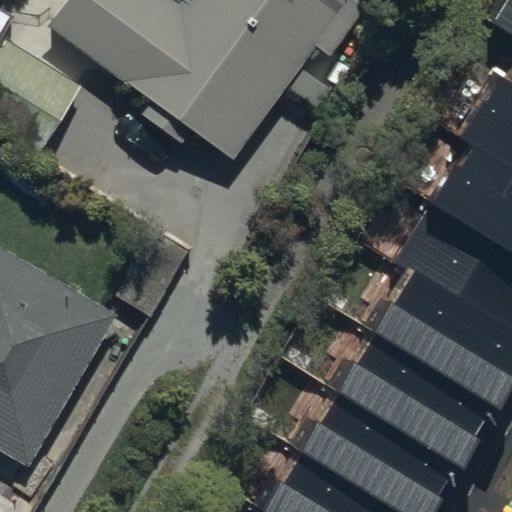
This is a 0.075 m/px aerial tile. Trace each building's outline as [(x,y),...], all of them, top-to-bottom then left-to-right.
[(58,0),(42,24),(141,94),(131,109),(178,142),(188,129),(233,161),(279,96),(308,116),(328,88),(298,67),(313,46),(340,65),(373,18),(348,0),(58,0)] [(77,81),(0,33),(0,132),(33,153),(77,81)] [(146,317),(185,250),(147,228),(108,295),(146,317)] [(0,452),(23,465),(111,312),(0,247),(0,452)] [(196,390),(236,323),(205,305),(165,372),(196,390)] [(493,511),(511,481),(511,466),(476,446),(511,384),(511,355),(453,322),(373,459),(381,463),(352,511),(312,511),(317,504),(256,469),(230,511),(493,511)]
